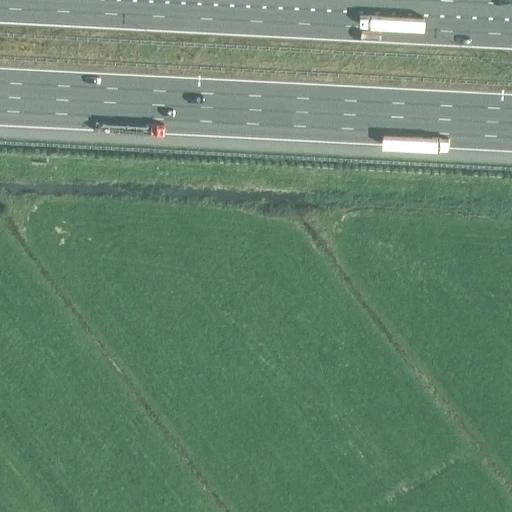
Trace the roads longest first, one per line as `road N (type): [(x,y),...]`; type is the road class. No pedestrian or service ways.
road 1 (motorway): [(0,94),(511,120)]
road 2 (motorway): [(511,17),(165,0)]
